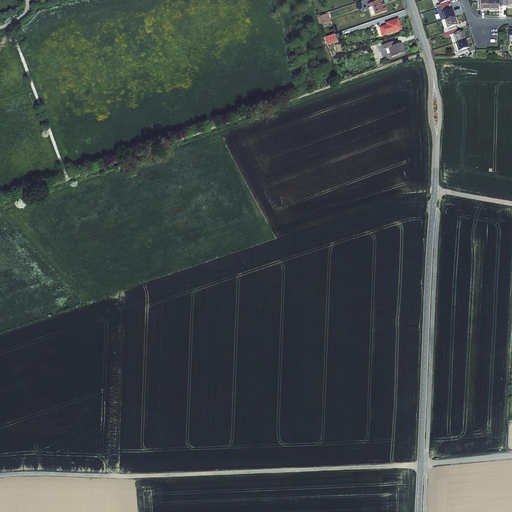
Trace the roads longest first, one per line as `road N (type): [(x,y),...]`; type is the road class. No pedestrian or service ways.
road 1 (track): [(0,477),(379,466),(511,454)]
road 2 (residential): [(436,143),(418,511)]
